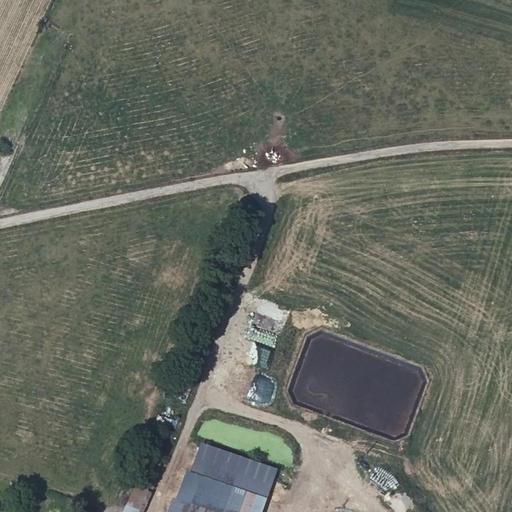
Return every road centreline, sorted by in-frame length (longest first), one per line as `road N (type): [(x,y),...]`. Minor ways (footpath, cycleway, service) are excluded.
road 1 (unclassified): [(206,396),(204,375),(267,212),(266,171),(0,220)]
road 2 (track): [(511,140),(428,143),(266,171)]
